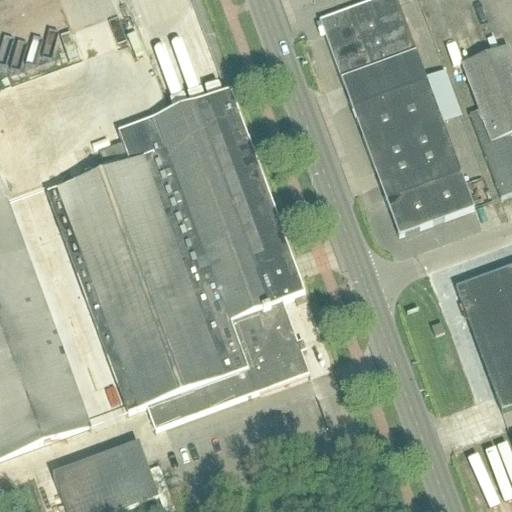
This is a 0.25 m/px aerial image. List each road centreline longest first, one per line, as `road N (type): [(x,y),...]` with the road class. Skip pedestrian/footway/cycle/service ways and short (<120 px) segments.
road 1 (tertiary): [(367,290),(260,0)]
road 2 (tertiary): [(447,511),(367,290)]
road 3 (residential): [(367,290),(511,236)]
